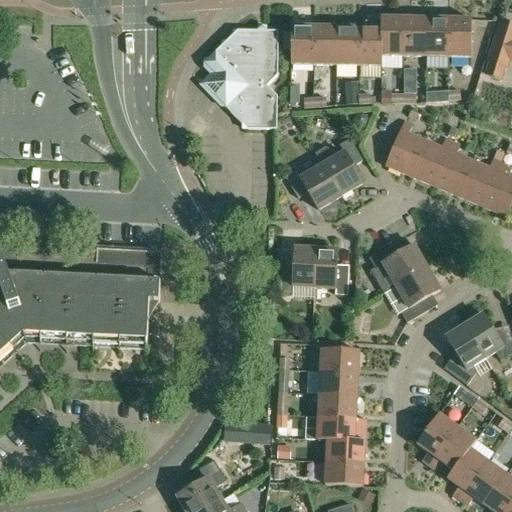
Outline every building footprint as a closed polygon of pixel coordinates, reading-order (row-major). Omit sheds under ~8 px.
[(359,67),(381,67),(382,20),(381,20),(381,30),(360,29),(359,67)] [(382,57),(404,58),(404,20),(382,20),(381,67),(382,67),(382,57)] [(404,58),(426,58),(427,20),(404,20),(404,58)] [(426,58),(448,58),(449,21),(427,20),(426,58)] [(472,21),(449,21),(448,58),(471,59),(472,21)] [(511,26),(501,23),(490,58),(489,64),(485,76),(502,81),(505,69),(507,70),(510,62),(511,63),(511,26)] [(292,28),(292,66),(315,66),(315,29),(292,28)] [(315,66),(337,67),(338,29),(315,29),(315,66)] [(337,67),(359,67),(360,29),(338,29),(337,67)] [(278,33),(257,33),(234,32),(234,36),(227,42),(223,42),(223,46),(208,60),(204,60),(204,69),(209,69),(216,76),(215,97),(243,125),(242,130),(272,130),(277,98),(267,87),(277,76),(278,33)] [(415,89),(415,71),(404,71),(404,90),(415,89)] [(345,93),(346,107),(359,106),(359,92),(345,93)] [(382,92),(381,105),(392,105),(392,95),(392,92),(382,92)] [(437,103),(446,102),(449,102),(448,92),(437,93),(437,103)] [(449,102),(461,101),(461,92),(448,92),(449,102)] [(392,105),(404,105),(404,95),(392,95),(392,105)] [(417,95),(408,95),(404,95),(404,105),(417,105),(417,95)] [(359,106),(372,105),(371,96),(359,96),(359,106)] [(326,98),(314,99),(315,110),(327,109),(326,98)] [(302,100),(303,111),(315,110),(314,99),(302,100)] [(409,117),(417,121),(420,115),(411,112),(409,117)] [(405,123),(386,168),(411,178),(426,142),(409,135),(413,126),(405,123)] [(458,131),(451,128),(448,136),(455,139),(458,131)] [(411,178),(434,188),(453,143),(445,140),(442,149),(426,142),(411,178)] [(339,147),(344,154),(323,167),(341,198),(363,185),(353,168),(363,162),(350,141),(339,147)] [(501,142),(498,151),(505,154),(509,145),(501,142)] [(434,188),(458,198),(473,162),(457,155),(460,146),(453,143),(434,188)] [(458,198),(481,208),(500,163),(493,160),(490,169),(473,162),(458,198)] [(508,167),(500,163),(481,208),(506,218),(511,204),(511,178),(505,175),(508,167)] [(299,200),(308,194),(318,211),(341,198),(323,167),(300,180),(300,181),(295,173),(286,178),(299,200)] [(369,260),(374,270),(371,272),(384,295),(427,269),(414,247),(396,257),(390,248),(369,260)] [(0,363),(25,341),(147,347),(150,302),(160,303),(160,284),(162,255),(97,250),(97,264),(0,258),(0,363)] [(293,294),(293,288),(314,289),(316,251),(295,250),(295,252),(283,251),(281,293),(293,294)] [(349,267),(337,267),(338,252),(316,251),(314,289),(336,291),(335,296),(347,297),(349,267)] [(423,302),(440,292),(427,269),(384,295),(396,288),(409,310),(401,314),(407,325),(429,312),(423,302)] [(511,344),(509,327),(492,331),(483,316),(464,328),(485,360),(495,353),(500,361),(507,358),(511,356),(511,344)] [(476,373),(473,367),(485,360),(464,328),(446,339),(455,353),(444,370),(466,387),(476,373)] [(322,351),(320,375),(358,376),(360,353),(322,351)] [(279,360),(279,372),(288,372),(289,360),(279,360)] [(279,372),(279,384),(288,384),(288,372),(279,372)] [(320,375),(319,397),(357,398),(358,376),(320,375)] [(472,409),(479,400),(468,393),(462,402),(472,409)] [(319,397),(318,419),(356,421),(357,398),(319,397)] [(479,400),(472,409),(483,416),(489,407),(479,400)] [(278,417),(288,417),(288,405),(278,405),(278,417)] [(439,416),(417,446),(428,454),(423,462),(430,468),(458,429),(439,416)] [(288,417),(278,417),(277,429),(287,429),(288,417)] [(317,442),(327,442),(327,441),(365,444),(366,421),(356,421),(318,419),(317,442)] [(511,429),(511,424),(504,419),(498,427),(508,435),(511,429)] [(443,465),(453,472),(454,472),(470,450),(470,451),(476,442),(458,429),(430,468),(437,473),(443,465)] [(327,442),(326,463),(364,465),(365,444),(327,441),(327,442)] [(277,459),(291,460),(292,447),(278,447),(277,459)] [(470,450),(454,472),(453,472),(447,480),(458,488),(453,496),(460,502),(488,463),(470,451),(470,450)] [(188,477),(195,488),(177,498),(185,511),(205,511),(222,502),(215,490),(227,483),(214,461),(188,477)] [(325,486),(363,488),(364,465),(326,463),(325,486)] [(473,499),(484,507),(506,476),(488,463),(460,502),(467,507),(473,499)] [(275,471),(274,483),(284,484),(285,471),(275,471)] [(511,480),(506,476),(484,507),(491,511),(507,511),(511,506),(511,480)] [(374,496),(362,490),(357,500),(370,506),(374,496)] [(233,511),(228,511),(222,502),(205,511),(244,511),(241,507),(233,511)]
